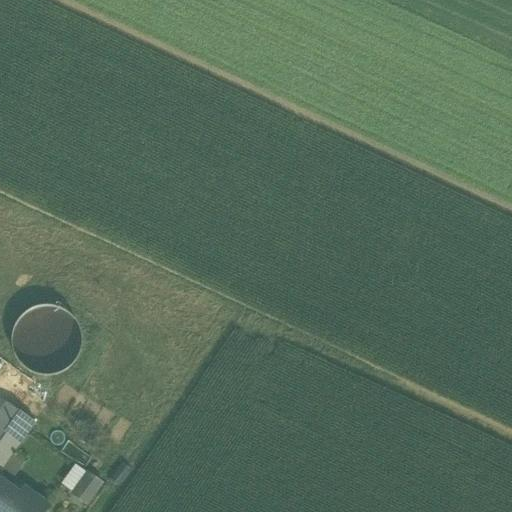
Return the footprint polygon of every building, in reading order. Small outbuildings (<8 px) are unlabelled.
[(52,298),(12,335),(53,379),(84,351),(72,338),(81,330),(52,298)] [(35,425),(6,403),(0,411),(0,470),(1,471),(14,454),(35,425)] [(25,462),(14,454),(1,471),(3,472),(13,480),(25,462)] [(75,463),(62,486),(93,503),(106,480),(75,463)] [(0,483),(0,511),(23,511),(29,504),(19,497),(0,483)] [(19,497),(29,504),(39,511),(46,511),(49,509),(25,490),(19,497)]
